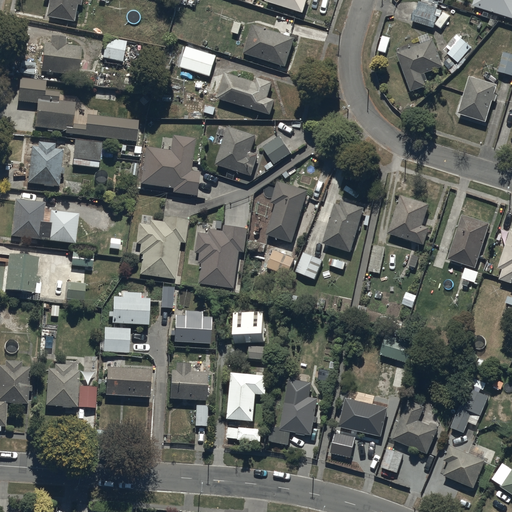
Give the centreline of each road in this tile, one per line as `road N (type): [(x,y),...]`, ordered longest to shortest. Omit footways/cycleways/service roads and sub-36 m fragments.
road 1 (tertiary): [(0,465),(238,480),(376,511)]
road 2 (residential): [(511,179),(423,153),(377,128),(349,68),(365,0)]
